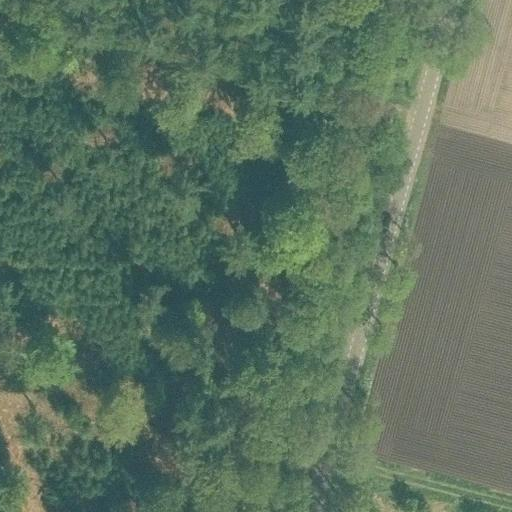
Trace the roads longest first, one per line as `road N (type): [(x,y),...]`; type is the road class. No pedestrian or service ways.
road 1 (tertiary): [(310,511),(451,0)]
road 2 (track): [(0,3),(418,119)]
road 3 (track): [(230,511),(345,97)]
